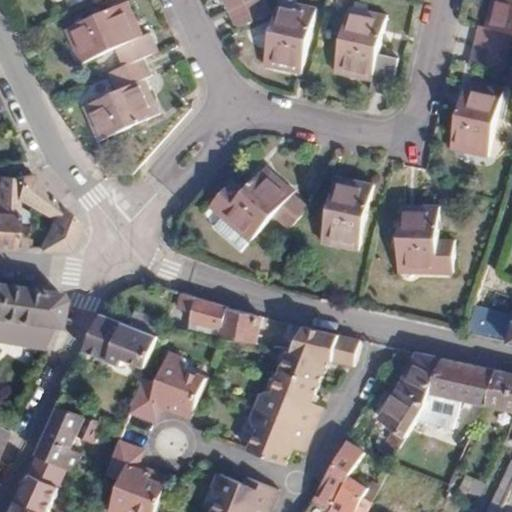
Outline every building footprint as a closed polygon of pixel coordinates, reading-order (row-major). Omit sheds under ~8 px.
[(222,0),(228,12),(236,29),(271,13),(264,0),(254,0),(253,0),(222,0)] [(511,0),(491,0),(486,28),(479,27),(474,47),(470,66),(511,74),(511,0)] [(118,93),(89,107),(97,125),(94,126),(102,142),(159,116),(143,81),(152,77),(144,58),(158,51),(151,34),(143,38),(127,2),(68,29),(75,46),(79,44),(88,63),(117,50),(125,67),(109,74),(118,93)] [(280,2),(266,62),(285,66),(284,70),(302,74),(316,11),(280,2)] [(351,11),(338,69),(358,73),(357,77),(373,81),(370,93),(389,97),(398,59),(379,55),(387,19),(351,11)] [(268,25),(253,25),(253,45),(267,45),(268,25)] [(84,65),(88,63),(79,44),(75,46),(84,65)] [(285,66),(266,62),(265,66),(284,70),(285,66)] [(337,72),(357,77),(358,73),(338,69),(337,72)] [(453,148),(470,152),(470,149),(489,153),(502,96),(466,88),(453,148)] [(86,108),(94,126),(97,125),(89,107),(86,108)] [(217,230),(244,253),(275,217),(291,231),(310,209),(265,169),(243,194),(231,183),(211,206),(226,219),(217,230)] [(52,220),(38,251),(67,253),(77,229),(79,226),(76,223),(32,177),(31,177),(0,177),(0,213),(17,214),(19,202),(52,220)] [(325,242),(342,245),(342,241),(362,245),(374,188),(339,181),(325,242)] [(404,208),(401,267),(422,268),(422,273),(455,274),(456,241),(441,241),(442,210),(404,208)] [(0,249),(13,250),(17,214),(0,213),(0,249)] [(361,249),(362,245),(342,241),(342,245),(361,249)] [(0,344),(45,351),(49,342),(55,330),(57,331),(64,302),(64,300),(61,295),(59,294),(0,285),(0,344)] [(258,344),(262,318),(227,310),(228,308),(192,298),(162,289),(159,300),(179,306),(178,310),(194,314),(190,329),(189,331),(257,346),(258,344)] [(134,328),(159,337),(165,322),(140,313),(134,328)] [(159,337),(134,328),(102,315),(86,351),(126,366),(128,360),(150,368),(161,338),(159,337)] [(253,453),(278,462),(284,442),(293,422),(309,385),(318,364),(309,360),(320,331),(304,329),(298,339),(293,351),(291,351),(282,375),(275,394),(270,393),(263,397),(258,410),(253,422),(256,429),(261,432),(253,453)] [(354,369),(360,342),(325,332),(320,331),(309,360),(318,364),(309,385),(293,422),(284,442),(278,462),(290,466),(296,450),(306,454),(314,432),(323,409),(313,405),(319,389),(329,363),(354,369)] [(163,384),(146,378),(133,413),(159,423),(166,404),(179,408),(181,416),(188,413),(195,415),(209,378),(189,371),(190,366),(188,358),(175,353),(163,384)] [(418,354),(381,421),(393,431),(406,439),(433,395),(441,359),(418,354)] [(441,359),(433,395),(487,407),(497,371),(441,359)] [(511,412),(511,374),(497,371),(487,407),(511,412)] [(68,470),(75,473),(83,455),(72,450),(78,437),(94,444),(102,424),(59,408),(38,457),(68,470)] [(406,439),(393,431),(386,442),(398,451),(399,452),(406,439)] [(115,457),(109,474),(124,480),(113,511),(114,511),(135,511),(136,509),(145,511),(158,511),(170,480),(163,478),(161,472),(156,475),(141,469),(147,451),(122,440),(115,457)] [(325,482),(315,500),(336,511),(366,511),(372,502),(364,498),(353,492),(345,488),(366,453),(349,442),(346,447),(325,482)] [(38,457),(30,475),(59,488),(68,470),(38,457)] [(259,511),(260,511),(262,511),(272,511),(281,492),(249,479),(247,484),(221,474),(216,488),(219,495),(224,497),(218,511),(259,511)] [(30,475),(18,502),(13,511),(48,511),(59,488),(30,475)] [(372,502),(381,487),(373,482),(364,498),(372,502)] [(488,511),(502,511),(511,494),(500,488),(488,511)] [(366,511),(376,511),(379,507),(372,502),(366,511)]
